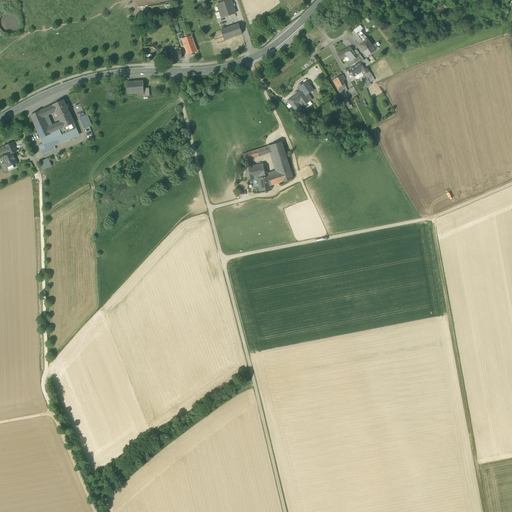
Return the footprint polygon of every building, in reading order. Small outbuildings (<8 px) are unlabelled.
[(219,12),(221,18),(235,13),(231,2),(231,0),(227,1),(223,3),(217,5),(219,12)] [(4,33),(8,34),(12,34),(16,32),(19,28),(20,24),(19,20),(17,17),(14,14),(10,13),(6,14),(2,16),(0,18),(0,28),(1,31),(4,33)] [(221,30),(224,41),(242,34),(239,24),(221,30)] [(357,33),(363,42),(367,39),(361,31),(357,33)] [(184,46),(188,55),(197,51),(191,36),(182,39),(185,46),(184,46)] [(359,46),(363,52),(372,46),(367,39),(363,42),(359,46)] [(375,51),(372,46),(363,52),(366,57),(375,51)] [(359,60),(356,55),(352,51),(350,47),(338,54),(340,59),(345,56),(346,57),(346,58),(347,57),(350,60),(351,62),(352,62),(354,60),(355,62),(359,60)] [(181,59),(181,51),(170,52),(171,59),(181,59)] [(360,61),(364,66),(367,64),(364,61),(359,53),(356,55),(359,60),(360,61)] [(311,60),(301,67),(303,71),(313,64),(311,60)] [(345,63),(348,68),(360,61),(359,60),(355,62),(354,60),(352,62),(351,62),(350,60),(345,63)] [(350,70),(354,77),(361,72),(364,75),(369,72),(365,67),(364,68),(360,63),(350,70)] [(364,75),(361,72),(354,77),(356,81),(360,78),(361,78),(364,82),(365,81),(363,77),(364,75)] [(363,77),(365,81),(368,79),(366,77),(371,74),(369,72),(364,75),(363,77)] [(333,80),(339,91),(346,87),(345,85),(343,81),(345,79),(343,75),(333,80)] [(138,96),(143,96),(144,96),(143,88),(143,81),(126,82),(127,85),(127,94),(138,94),(138,96)] [(288,100),(297,113),(301,111),(301,110),(300,109),(297,105),(300,103),(302,106),(312,100),(308,94),(313,90),(308,82),(299,88),(302,92),(301,93),(301,92),(288,100)] [(349,90),(352,97),(358,95),(353,87),(349,90)] [(58,116),(58,117),(69,112),(64,102),(63,101),(53,105),(56,112),(58,116)] [(43,117),(48,115),(45,109),(30,116),(38,132),(48,128),(43,117)] [(58,117),(61,122),(63,128),(74,124),(69,112),(58,117)] [(48,115),(43,117),(48,128),(53,126),(48,115)] [(79,118),(84,129),(90,127),(85,116),(79,118)] [(40,139),(63,128),(61,122),(53,126),(48,128),(38,132),(40,139)] [(79,135),(74,124),(63,128),(40,139),(43,144),(46,150),(54,146),(79,135)] [(282,142),(270,146),(266,147),(243,154),(244,161),(245,167),(251,166),(250,159),(268,154),(269,153),(272,152),(279,172),(274,174),(269,176),(271,186),(277,184),(293,179),(282,142)] [(7,167),(12,165),(17,163),(12,153),(16,151),(12,143),(5,146),(9,155),(2,157),(5,162),(7,167)] [(46,150),(43,144),(38,146),(42,155),(56,149),(54,146),(46,150)] [(268,171),(265,172),(266,177),(269,176),(274,174),(279,172),(272,152),(269,153),(275,171),(268,173),(268,171)] [(48,158),(38,162),(42,170),(52,166),(48,158)] [(265,172),(264,170),(263,164),(251,166),(245,167),(248,180),(257,179),(260,191),(271,189),(271,186),(269,176),(266,177),(265,172)]
